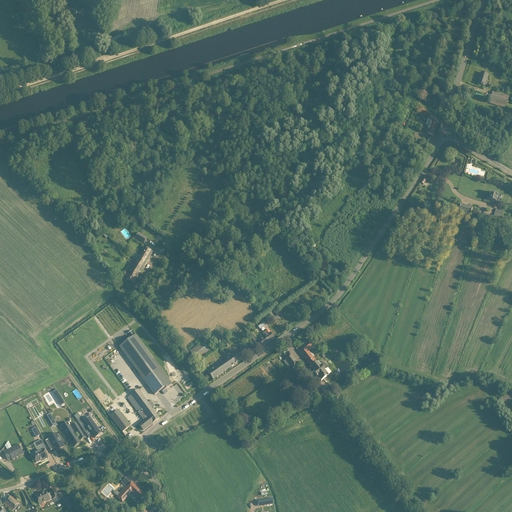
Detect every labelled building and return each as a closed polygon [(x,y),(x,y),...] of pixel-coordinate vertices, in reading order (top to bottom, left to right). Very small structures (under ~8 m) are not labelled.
[(478,84),(483,85),(484,86),(488,75),(481,73),(478,84)] [(506,106),(509,97),(492,92),(490,101),(489,104),(504,109),(505,106),(506,106)] [(423,109),(420,114),(429,119),(432,114),(423,109)] [(439,123),(431,120),(426,133),(434,136),(439,123)] [(492,204),(493,202),(498,203),(499,199),(500,199),(501,196),(490,192),(489,196),(486,195),(484,202),(492,204)] [(470,215),(472,208),(461,204),(458,211),(470,215)] [(135,239),(144,244),(147,238),(139,233),(135,239)] [(306,258),(312,254),(305,246),(310,241),(302,234),(299,237),(301,239),(300,240),(299,239),(293,243),(306,258)] [(137,260),(135,263),(143,268),(153,252),(145,247),(139,255),(137,260)] [(316,259),(323,264),(320,269),(325,273),(329,267),(332,269),(335,266),(331,263),(319,255),(316,259)] [(133,266),(125,279),(134,284),(143,268),(135,263),(133,266)] [(262,324),(258,327),(260,330),(267,324),(264,320),(261,323),(262,324)] [(268,330),(263,334),(265,337),(269,342),(274,338),(268,330)] [(249,336),(256,344),(259,342),(252,333),(249,336)] [(135,335),(119,347),(137,371),(146,384),(155,395),(161,391),(162,392),(168,388),(172,385),(153,359),(152,357),(135,335)] [(263,347),(269,342),(265,337),(259,341),(260,343),(263,347)] [(198,341),(200,344),(190,351),(197,361),(210,352),(200,339),(198,341)] [(298,351),(310,366),(317,360),(316,361),(307,350),(312,346),(309,343),(298,351)] [(226,359),(232,367),(242,360),(237,352),(226,359)] [(293,369),(299,365),(291,354),(285,359),(293,369)] [(213,380),(232,367),(226,359),(208,372),(213,380)] [(322,366),(317,360),(310,366),(310,367),(321,381),(329,375),(325,370),(328,368),(325,364),(322,366)] [(127,398),(138,413),(142,410),(146,416),(153,410),(138,390),(127,398)] [(59,394),(55,397),(61,405),(65,403),(59,394)] [(115,407),(108,412),(111,416),(110,417),(122,433),(130,426),(118,411),(115,407)] [(146,416),(147,418),(152,424),(159,418),(156,414),(153,410),(146,416)] [(78,414),(74,416),(88,438),(89,437),(87,435),(91,432),(95,438),(102,434),(98,429),(90,417),(85,421),(84,422),(78,414)] [(138,425),(143,431),(152,424),(147,418),(138,425)] [(76,423),(71,425),(76,433),(78,433),(80,438),(79,438),(81,440),(85,437),(76,423)] [(62,426),(61,426),(74,447),(81,443),(78,438),(76,439),(75,434),(70,427),(65,431),(62,426)] [(52,437),(45,441),(51,451),(55,449),(56,451),(64,447),(58,437),(54,439),(52,437)] [(41,451),(32,455),(36,463),(42,460),(42,461),(48,458),(43,448),(45,447),(42,440),(37,442),(41,451)] [(7,451),(4,452),(8,460),(11,458),(12,460),(23,454),(18,444),(12,448),(9,443),(6,444),(7,445),(5,446),(7,451)] [(125,478),(121,483),(126,487),(117,497),(122,502),(132,492),(141,500),(145,495),(131,482),(131,483),(125,478)] [(59,497),(57,494),(55,489),(50,492),(50,493),(47,494),(46,492),(39,495),(37,495),(36,496),(39,504),(50,500),(49,498),(52,497),(53,499),(59,497)] [(13,511),(19,504),(10,496),(4,504),(13,511)] [(63,500),(69,510),(74,506),(67,497),(63,500)]
